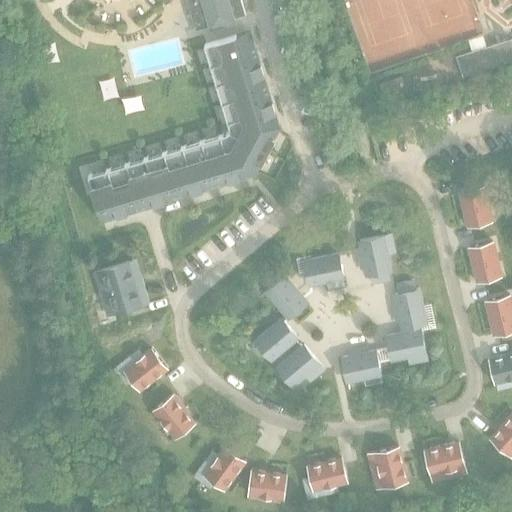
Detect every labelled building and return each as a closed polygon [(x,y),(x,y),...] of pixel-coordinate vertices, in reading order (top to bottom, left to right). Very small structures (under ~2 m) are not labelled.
[(186,0),(195,28),(209,24),(210,27),(234,20),(233,17),(245,13),(240,0),(186,0)] [(265,134),(269,126),(242,37),(236,39),(235,33),(203,43),(230,130),(87,174),(99,211),(248,166),(252,158),(259,162),(272,138),(265,134)] [(462,76),(479,70),(511,60),(511,55),(507,39),(479,47),(456,54),(462,76)] [(459,191),(463,208),(479,204),(486,202),(482,185),(479,186),(459,191)] [(479,204),(463,208),(467,225),(479,222),(491,219),(486,202),(479,204)] [(359,240),(362,257),(386,251),(383,234),(359,240)] [(468,246),(472,263),(496,257),(492,240),(468,246)] [(386,251),(362,257),(366,273),(390,268),(386,251)] [(337,252),(320,256),(325,280),(342,276),(337,252)] [(325,280),(320,256),(304,259),(309,283),(325,280)] [(500,274),(496,257),(479,261),(472,263),(476,280),(479,279),(500,274)] [(114,311),(148,301),(142,278),(134,281),(128,261),(93,271),(100,293),(108,291),(114,311)] [(277,302),(295,287),(284,274),(266,289),(277,302)] [(306,300),(295,287),(277,302),(288,316),(306,300)] [(394,293),(398,310),(422,304),(418,288),(394,293)] [(485,299),(489,316),(511,310),(511,307),(509,294),(485,299)] [(422,304),(398,310),(401,326),(403,326),(419,323),(425,321),(422,304)] [(511,310),(489,316),(493,333),(511,328),(511,310)] [(268,328),(283,347),(297,336),(281,317),(268,328)] [(425,351),(419,323),(403,326),(404,331),(403,331),(408,355),(425,351)] [(270,358),(283,347),(268,328),(255,340),(270,358)] [(391,358),(408,355),(403,331),(386,334),(391,358)] [(290,354),(305,373),(319,362),(303,343),(290,354)] [(166,366),(151,347),(124,369),(139,388),(166,366)] [(358,353),(363,377),(380,373),(375,349),(358,353)] [(511,376),(511,351),(488,357),(494,381),(511,376)] [(346,380),(363,377),(358,353),(341,356),(346,380)] [(292,384),(305,373),(290,354),(276,366),(292,384)] [(194,420),(172,393),(153,408),(175,435),(194,420)] [(511,411),(490,436),(508,453),(511,448),(511,411)] [(430,472),(464,464),(458,440),(424,449),(430,472)] [(224,445),(204,473),(223,487),(244,459),(224,445)] [(398,445),(374,451),(383,485),(406,479),(398,445)] [(340,456),(307,464),(312,487),(346,479),(340,456)] [(285,473),(251,469),(248,493),(282,497),(285,473)]
